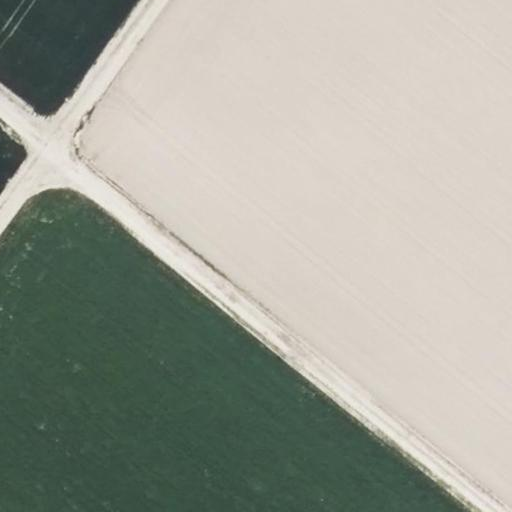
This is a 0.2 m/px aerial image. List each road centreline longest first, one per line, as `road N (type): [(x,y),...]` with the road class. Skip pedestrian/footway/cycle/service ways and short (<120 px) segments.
road 1 (track): [(0,105),(493,511)]
road 2 (track): [(159,0),(0,222)]
